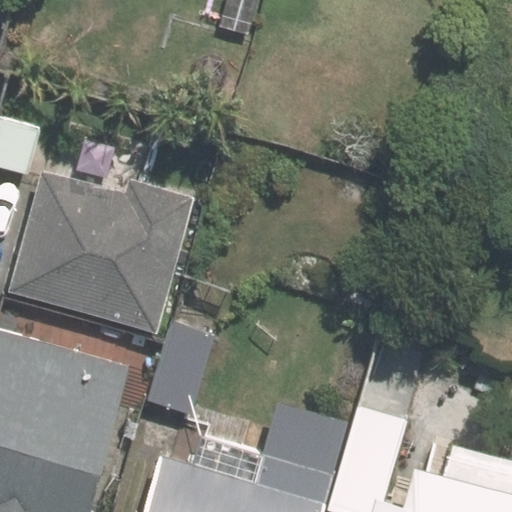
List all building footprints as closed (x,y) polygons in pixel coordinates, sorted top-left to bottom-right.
[(253,34),(263,0),(237,0),(230,28),(253,34)] [(59,93),(10,79),(0,112),(0,159),(33,171),(59,93)] [(45,169),(11,289),(165,331),(203,199),(132,178),(128,192),(45,169)] [(95,511),(137,363),(0,325),(0,511),(95,511)] [(443,499),(396,485),(429,376),(381,362),(337,506),(357,511),(511,511),(511,507),(446,488),(443,499)] [(319,511),(349,413),(282,394),(266,447),(205,430),(197,458),(165,448),(146,511),(319,511)]
